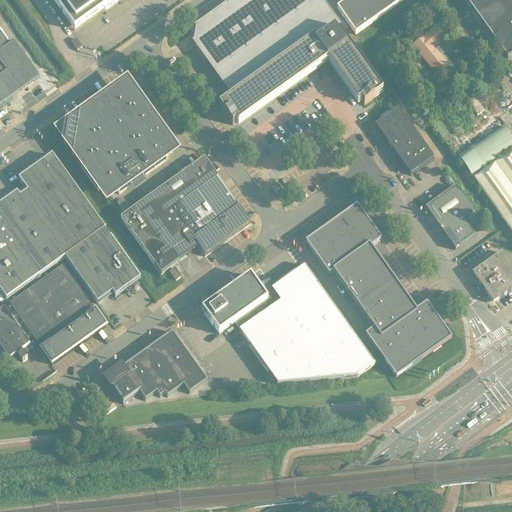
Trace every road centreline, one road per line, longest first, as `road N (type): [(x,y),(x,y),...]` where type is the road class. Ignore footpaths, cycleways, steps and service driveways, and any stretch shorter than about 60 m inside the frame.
road 1 (unclassified): [(276,233),(52,391),(23,402),(0,392)]
road 2 (secondary): [(508,361),(307,511)]
road 3 (unclassified): [(276,233),(143,43)]
road 4 (secondary): [(348,511),(511,389)]
road 5 (unclassified): [(485,330),(371,166)]
road 6 (unclassified): [(143,43),(0,145)]
